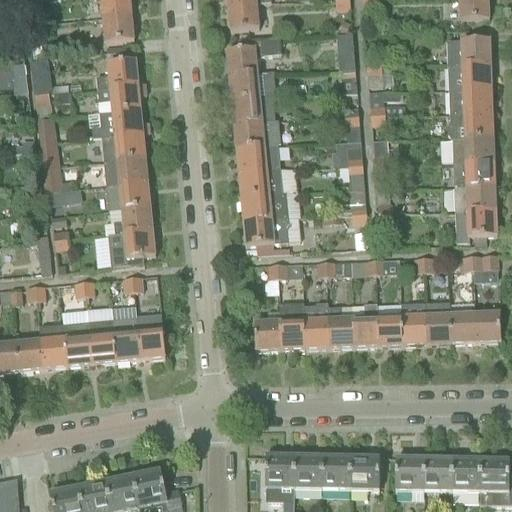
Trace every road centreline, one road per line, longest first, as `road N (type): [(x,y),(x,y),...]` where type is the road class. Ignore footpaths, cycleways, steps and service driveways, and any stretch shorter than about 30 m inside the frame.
road 1 (residential): [(211,410),(176,0)]
road 2 (residential): [(211,410),(511,405)]
road 3 (residential): [(0,441),(211,410)]
